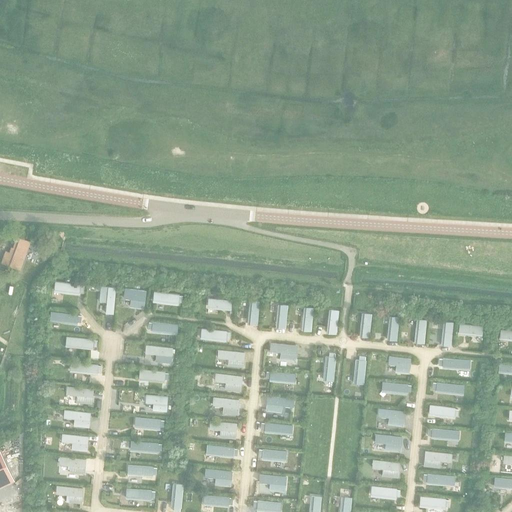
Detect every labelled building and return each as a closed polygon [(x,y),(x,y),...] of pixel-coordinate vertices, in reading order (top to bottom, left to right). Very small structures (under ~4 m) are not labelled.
[(18,236),(10,258),(5,256),(2,264),(7,266),(9,263),(14,265),(16,262),(17,262),(20,263),(28,242),(18,236)] [(52,291),(78,294),(78,291),(82,292),(83,286),(79,285),(79,284),(53,282),(52,291)] [(105,312),(112,313),(115,287),(100,286),(99,301),(106,302),(106,305),(105,305),(104,309),(105,309),(105,312)] [(120,287),(119,294),(122,295),(122,296),(126,296),(127,295),(130,296),(129,303),(144,305),(146,291),(120,287)] [(153,301),(179,305),(179,303),(183,303),(184,297),(180,297),(180,296),(154,292),(153,301)] [(231,298),(207,296),(207,306),(231,308),(231,298)] [(250,300),(247,323),(257,324),(259,301),(250,300)] [(277,304),(275,327),(285,328),(287,304),(277,304)] [(304,305),(301,330),(310,331),(313,306),(304,305)] [(329,308),(326,332),(335,333),(338,309),(329,308)] [(361,311),(359,336),(368,337),(371,312),(361,311)] [(50,321),(76,323),(76,321),(80,322),(81,316),(77,315),(77,314),(51,312),(50,321)] [(389,314),(387,339),(396,339),(398,315),(389,314)] [(416,317),(414,341),(423,342),(426,318),(416,317)] [(443,320),(441,344),(450,345),(452,321),(443,320)] [(148,333),(175,335),(176,326),(149,323),(149,324),(145,324),(144,330),(148,330),(148,333)] [(458,333),(483,335),(483,326),(459,324),(458,333)] [(226,330),(200,327),(199,338),(225,341),(226,338),(229,338),(230,332),(226,331),(226,330)] [(500,339),(511,339),(511,330),(501,330),(500,339)] [(65,345),(92,348),(92,346),(96,346),(97,340),(93,340),(93,339),(66,336),(65,345)] [(297,345),(270,342),(269,350),(272,351),(272,352),(277,352),(277,351),(280,351),(279,358),(295,360),(297,345)] [(143,347),(142,354),(145,355),(145,356),(149,356),(149,355),(153,356),(152,363),(167,365),(168,350),(143,347)] [(218,349),(217,357),(220,357),(220,358),(224,359),(224,357),(228,358),(227,365),(242,367),(244,352),(218,349)] [(323,383),(332,384),(335,357),(334,357),(334,353),(329,353),(328,357),(326,356),(323,383)] [(354,383),(363,384),(365,357),(364,357),(365,353),(359,353),(358,357),(356,356),(354,383)] [(409,372),(411,357),(388,355),(387,362),(389,363),(389,364),(394,364),(394,363),(396,363),(395,371),(409,372)] [(442,367),(468,369),(469,360),(443,358),(443,359),(439,359),(438,365),(442,365),(442,367)] [(70,371),(96,373),(96,371),(100,372),(101,366),(97,365),(97,364),(71,362),(70,371)] [(496,372),(511,373),(511,364),(497,363),(496,372)] [(136,378),(163,379),(163,377),(167,377),(167,371),(163,371),(163,370),(137,369),(136,378)] [(266,371),(265,378),(269,378),(269,381),(293,383),(294,373),(269,371),(269,372),(266,371)] [(215,373),(214,381),(218,381),(218,382),(222,383),(222,381),(225,382),(225,389),(240,391),(241,376),(215,373)] [(379,390),(406,393),(406,391),(410,391),(411,385),(407,385),(407,384),(380,381),(379,390)] [(435,391),(462,394),(463,385),(436,382),(436,383),(432,382),(432,388),(436,389),(435,391)] [(67,386),(66,393),(69,394),(69,395),(73,395),(73,394),(77,394),(76,402),(91,403),(92,389),(67,386)] [(146,394),(145,402),(148,402),(148,403),(153,403),(153,402),(156,403),(156,410),(171,411),(172,397),(146,394)] [(294,398),(267,395),(265,409),(281,412),(282,404),(284,404),(284,405),(289,406),(289,405),(293,406),(294,398)] [(213,397),(212,404),(215,405),(215,406),(219,406),(219,405),(223,405),(222,413),(237,414),(239,400),(213,397)] [(428,414),(455,417),(455,415),(459,416),(460,410),(456,409),(456,408),(430,405),(428,414)] [(404,425),(405,410),(378,407),(377,415),(381,415),(380,416),(385,417),(386,416),(389,416),(388,424),(404,425)] [(64,410),(63,417),(67,417),(66,418),(71,419),(71,418),(74,418),(74,425),(88,427),(90,412),(64,410)] [(134,426),(160,428),(160,425),(165,426),(165,420),(161,420),(161,418),(134,417),(134,426)] [(210,421),(209,428),(212,428),(212,429),(217,430),(217,429),(220,429),(219,436),(234,438),(236,423),(210,421)] [(261,422),(260,429),(264,429),(264,432),(291,434),(292,424),(265,421),(265,423),(261,422)] [(431,437),(457,440),(458,431),(432,428),(432,429),(428,428),(427,434),(431,435),(431,437)] [(62,433),(61,441),(64,441),(64,442),(68,442),(68,441),(72,442),(71,449),(86,451),(88,436),(62,433)] [(401,435),(375,433),(375,441),(378,442),(378,443),(383,443),(383,442),(385,442),(384,449),(400,450),(401,435)] [(130,450),(156,453),(156,450),(160,451),(161,445),(157,444),(157,443),(131,441),(130,450)] [(206,453),(232,456),(233,454),(237,455),(237,449),(233,448),(233,447),(207,444),(206,453)] [(262,458),(288,460),(289,451),(263,449),(263,450),(259,449),(258,455),(262,456),(262,458)] [(0,486),(14,480),(0,450),(0,486)] [(450,461),(451,454),(425,451),(423,465),(438,467),(439,460),(443,460),(442,461),(447,462),(447,460),(450,461)] [(511,454),(503,454),(503,462),(511,462),(511,454)] [(59,456),(59,463),(62,464),(62,465),(66,465),(66,464),(70,464),(69,472),(84,473),(85,459),(59,456)] [(373,459),(372,467),(375,467),(375,468),(379,468),(379,467),(383,468),(382,475),(397,477),(399,462),(373,459)] [(127,474),(154,476),(154,474),(158,474),(158,468),(154,468),(154,467),(128,465),(127,474)] [(231,485),(232,470),(205,468),(205,476),(208,476),(208,477),(213,478),(213,477),(216,477),(215,484),(231,485)] [(287,490),(289,475),(262,472),(261,480),(264,480),(264,481),(269,481),(269,480),(273,480),(272,488),(287,490)] [(426,482),(453,485),(454,476),(427,473),(427,474),(423,474),(423,480),(427,480),(426,482)] [(511,478),(495,476),(493,486),(511,488),(511,478)] [(174,480),(172,507),(174,507),(173,511),(179,511),(180,507),(181,507),(183,481),(174,480)] [(83,487),(56,485),(55,494),(58,494),(58,495),(64,495),(66,495),(65,502),(82,504),(83,487)] [(371,485),(370,495),(395,498),(395,495),(399,496),(400,490),(395,489),(396,488),(371,485)] [(125,498),(152,500),(152,498),(156,498),(156,492),(152,492),(153,490),(126,489),(125,498)] [(203,504),(229,506),(230,504),(234,504),(234,498),(230,498),(230,497),(204,495),(203,504)] [(319,511),(321,496),(311,495),(309,511),(319,511)] [(419,505),(446,508),(446,506),(450,506),(450,500),(446,500),(447,499),(420,496),(419,505)] [(342,497),(340,511),(349,511),(351,498),(342,497)] [(253,510),(278,511),(279,511),(280,503),(254,501),(254,502),(250,501),(249,507),(253,508),(253,510)]
